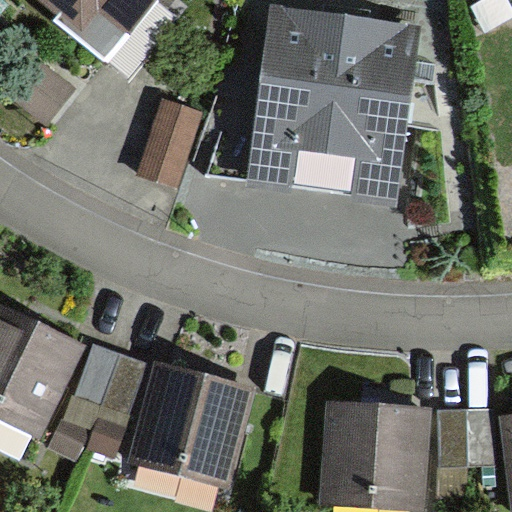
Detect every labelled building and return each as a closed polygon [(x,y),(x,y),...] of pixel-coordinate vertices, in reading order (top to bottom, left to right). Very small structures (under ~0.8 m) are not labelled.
[(31,0),(58,20),(52,29),(126,85),(176,20),(157,6),(162,0),(31,0)] [(424,26),(269,9),(248,196),(403,213),(424,26)] [(69,95),(39,72),(14,105),(44,127),(69,95)] [(178,192),(202,118),(161,104),(136,178),(178,192)] [(30,324),(0,308),(0,423),(41,445),(87,353),(30,324)] [(147,364),(93,345),(75,398),(129,416),(147,364)] [(197,376),(157,365),(128,465),(229,493),(257,393),(197,376)] [(369,411),(334,409),(326,510),(347,511),(423,511),(431,416),(369,411)] [(493,410),(439,413),(441,467),(495,465),(493,410)] [(65,421),(51,450),(76,462),(89,433),(65,421)]
